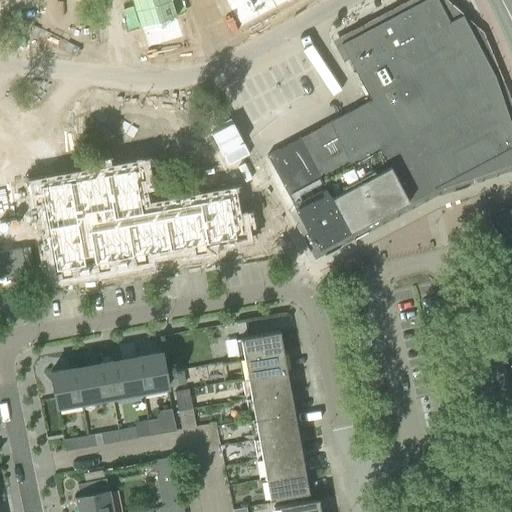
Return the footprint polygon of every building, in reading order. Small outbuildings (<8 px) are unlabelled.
[(131,0),(135,9),(163,0),(131,0)] [(170,0),(163,0),(135,9),(141,27),(176,16),(170,0)] [(204,0),(194,0),(198,9),(207,6),(204,0)] [(248,0),(223,0),(238,28),(258,17),(248,0)] [(270,0),(248,0),(258,17),(275,8),(270,0)] [(449,23),(449,21),(437,0),(423,0),(381,23),(396,51),(449,23)] [(207,6),(198,9),(201,21),(211,18),(207,6)] [(176,16),(141,27),(147,49),(182,38),(176,16)] [(511,162),(511,126),(495,76),(468,25),(469,24),(453,19),(449,21),(449,23),(396,51),(356,72),(371,100),(329,122),(378,215),(392,208),(393,210),(434,188),(435,189),(511,162)] [(396,51),(381,23),(341,44),(348,57),(356,72),(396,51)] [(13,95),(0,96),(0,266),(1,273),(39,268),(13,95)] [(378,215),(329,122),(299,138),(349,233),(366,225),(364,223),(378,215)] [(349,233),(299,138),(267,155),(295,208),(313,242),(317,250),(349,233)] [(70,178),(39,184),(55,269),(85,264),(85,263),(93,261),(93,262),(133,255),(133,254),(147,252),(147,253),(236,237),(229,194),(142,209),(134,167),(78,177),(79,178),(70,180),(70,178)] [(511,246),(511,206),(494,216),(509,247),(511,246)] [(240,337),(243,357),(244,358),(283,351),(279,330),(240,337)] [(287,371),(283,351),(244,358),(247,378),(287,371)] [(168,386),(165,371),(161,352),(136,356),(137,361),(113,366),(112,360),(99,363),(100,368),(77,372),(76,367),(50,372),(56,406),(168,386)] [(290,391),(287,371),(247,378),(251,398),(290,391)] [(187,387),(173,389),(177,412),(191,409),(187,387)] [(294,411),(290,391),(251,398),(254,418),(294,411)] [(155,411),(157,418),(148,420),(150,435),(176,430),(174,420),(173,420),(171,408),(155,411)] [(191,409),(177,412),(180,428),(194,426),(191,409)] [(298,431),(294,411),(254,418),(258,438),(298,431)] [(132,427),(116,430),(118,440),(134,438),(132,427)] [(118,440),(116,430),(101,433),(103,443),(118,440)] [(301,451),(298,431),(258,438),(262,458),(301,451)] [(92,434),(83,436),(78,437),(80,447),(94,444),(92,434)] [(80,447),(78,437),(63,440),(65,450),(80,447)] [(305,471),(301,451),(262,458),(265,479),(305,471)] [(153,460),(161,497),(163,506),(182,502),(173,457),(153,460)] [(309,492),(305,471),(265,479),(269,499),(309,492)] [(112,511),(110,497),(106,478),(77,484),(79,496),(75,497),(77,511),(112,511)] [(320,511),(318,498),(298,502),(279,505),(279,511),(320,511)] [(183,511),(182,502),(163,506),(158,507),(159,511),(183,511)]
